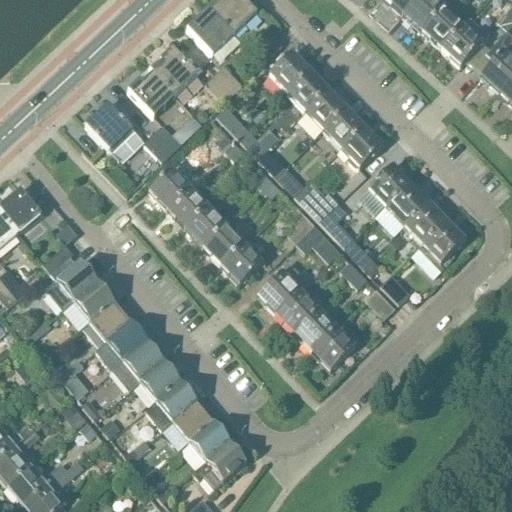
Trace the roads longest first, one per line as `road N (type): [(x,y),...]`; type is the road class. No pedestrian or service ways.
road 1 (residential): [(276,0),(488,227),(485,264),(286,455),(264,449),(4,139)]
road 2 (secondary): [(4,139),(149,0)]
